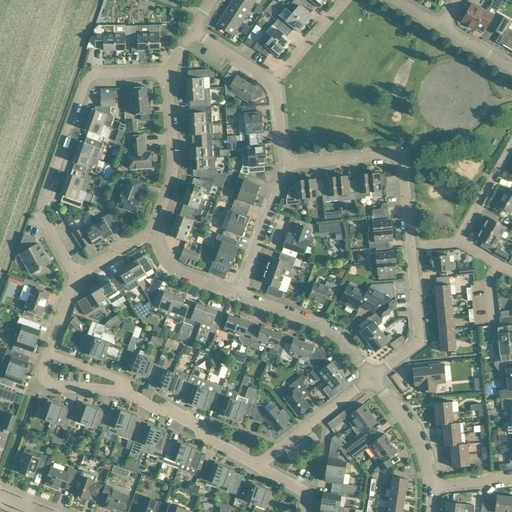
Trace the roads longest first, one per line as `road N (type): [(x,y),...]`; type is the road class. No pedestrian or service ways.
road 1 (residential): [(75,276),(40,210),(84,84),(98,73),(169,73)]
road 2 (residential): [(284,165),(394,156),(402,166),(409,247)]
road 3 (unclassified): [(169,73),(171,173),(155,233)]
road 4 (unclassified): [(238,296),(332,331),(371,378)]
road 5 (residential): [(409,247),(416,340),(371,378)]
road 6 (residential): [(256,465),(185,417),(125,391)]
road 7 (residential): [(371,378),(256,465)]
road 8 (residential): [(238,296),(284,165)]
road 9 (unclassified): [(371,378),(417,440),(428,486)]
